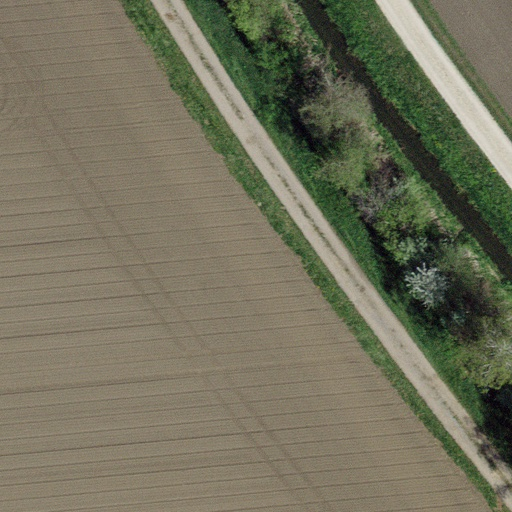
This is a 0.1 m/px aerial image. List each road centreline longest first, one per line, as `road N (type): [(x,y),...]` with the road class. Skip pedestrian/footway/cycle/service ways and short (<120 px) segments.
road 1 (track): [(511,494),(194,69),(158,0)]
road 2 (track): [(511,161),(389,0)]
